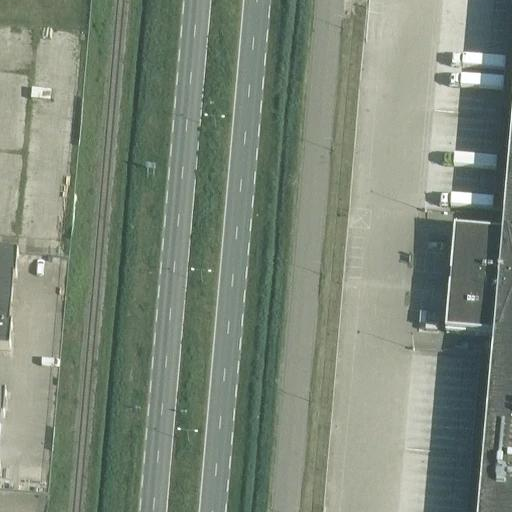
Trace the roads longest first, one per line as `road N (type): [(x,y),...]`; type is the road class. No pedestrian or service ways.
road 1 (primary): [(197,0),(151,511)]
road 2 (primary): [(212,511),(258,0)]
road 3 (unclassified): [(288,511),(331,0)]
